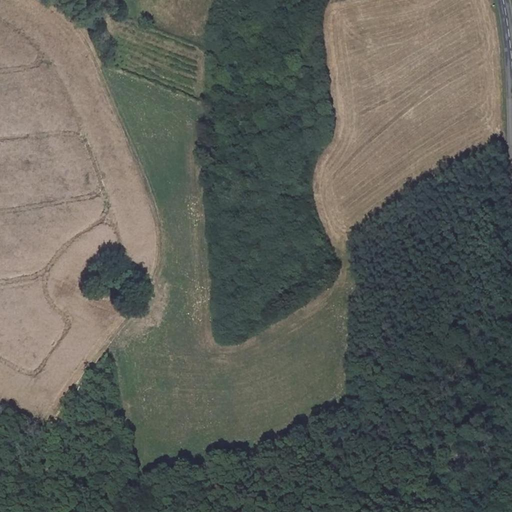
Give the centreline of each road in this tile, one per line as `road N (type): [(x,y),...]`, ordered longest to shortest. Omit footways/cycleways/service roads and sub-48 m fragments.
road 1 (track): [(46,0),(85,40),(163,229),(159,272),(50,426),(48,511)]
road 2 (tertiary): [(511,139),(502,0)]
